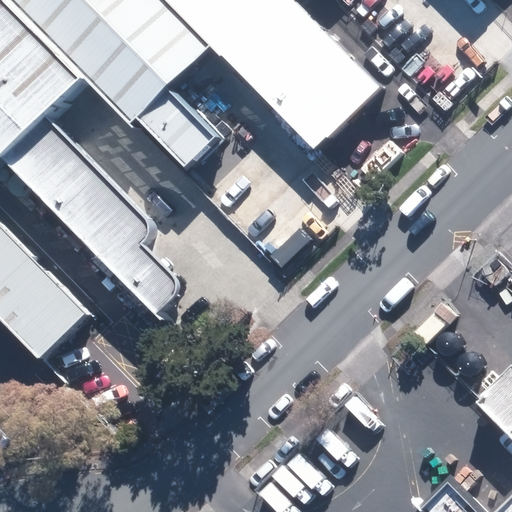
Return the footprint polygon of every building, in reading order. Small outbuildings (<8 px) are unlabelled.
[(97,86),(11,0),(0,0),(0,154),(13,167),(58,124),(97,86)] [(161,0),(11,0),(97,86),(142,132),(218,58),(161,0)] [(291,0),(161,0),(218,58),(324,165),(390,101),(291,0)] [(58,124),(13,167),(133,290),(192,350),(237,306),(58,124)] [(13,167),(0,154),(0,321),(49,371),(133,290),(13,167)] [(511,436),(511,396),(492,416),(511,436)] [(511,511),(511,494),(493,511),(511,511)]
